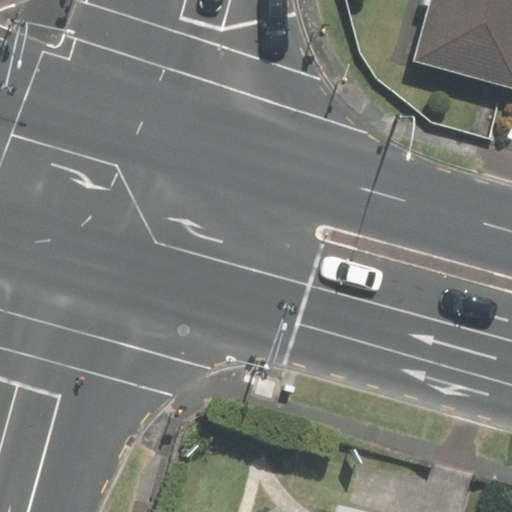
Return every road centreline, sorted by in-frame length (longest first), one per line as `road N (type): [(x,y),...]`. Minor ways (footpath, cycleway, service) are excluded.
road 1 (primary): [(511,371),(108,261)]
road 2 (primary): [(140,121),(511,228)]
road 3 (residential): [(29,511),(73,347),(108,261)]
road 4 (primary): [(0,82),(140,121)]
road 5 (unclassified): [(108,261),(140,121)]
road 6 (unclassified): [(140,121),(176,0)]
